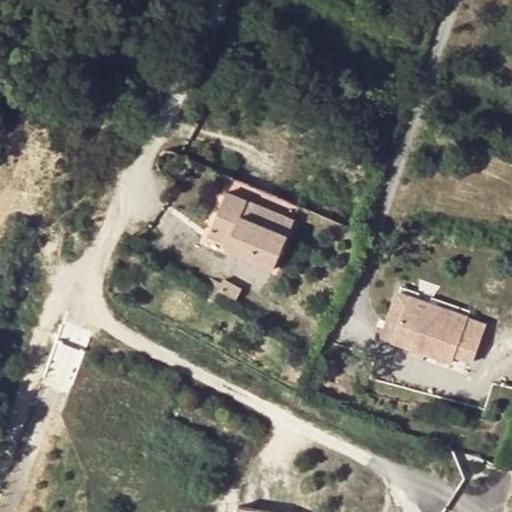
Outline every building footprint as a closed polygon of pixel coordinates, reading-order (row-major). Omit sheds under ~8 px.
[(58,73),(38,69),(35,85),(55,88),(58,73)] [(294,236),(250,217),(256,202),(233,193),(215,235),(234,243),(232,250),(280,271),(294,236)] [(250,217),(294,236),(301,221),(256,202),(250,217)] [(402,304),(461,326),(464,319),(392,293),(376,336),(388,341),(402,304)] [(402,304),(388,341),(447,364),(450,352),(467,359),(480,324),(464,319),(461,326),(402,304)]
